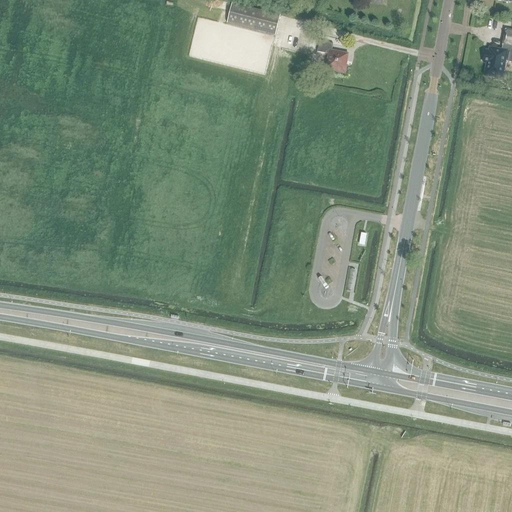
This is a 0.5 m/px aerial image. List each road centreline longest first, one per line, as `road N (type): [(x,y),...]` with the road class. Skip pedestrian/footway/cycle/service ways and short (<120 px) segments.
road 1 (primary): [(0,318),(375,387)]
road 2 (primary): [(373,371),(0,306)]
road 3 (tertiary): [(392,305),(448,0)]
road 4 (primary): [(375,387),(511,413)]
road 5 (primary): [(511,397),(385,373)]
